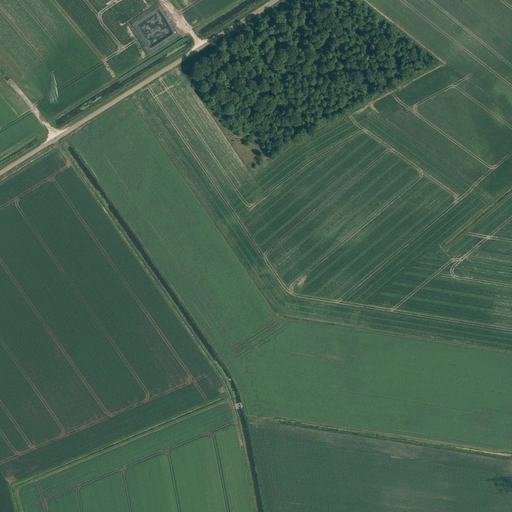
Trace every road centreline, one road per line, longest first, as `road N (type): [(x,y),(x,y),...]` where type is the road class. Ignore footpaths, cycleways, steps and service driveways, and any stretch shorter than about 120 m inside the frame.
road 1 (track): [(54,138),(228,390),(254,511)]
road 2 (unclassified): [(0,173),(273,0)]
